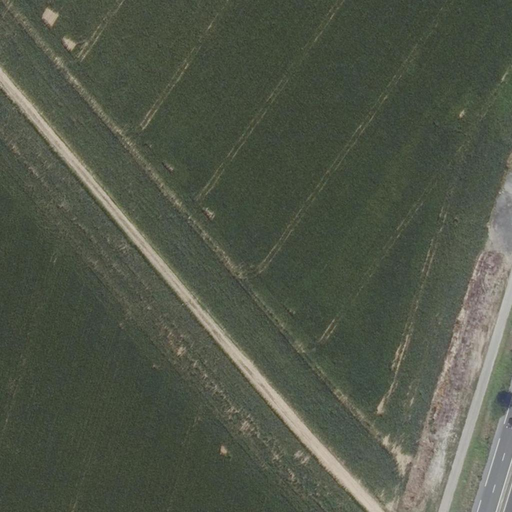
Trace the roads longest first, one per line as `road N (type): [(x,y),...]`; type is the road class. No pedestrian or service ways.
road 1 (track): [(0,70),(381,511)]
road 2 (unclassified): [(511,294),(445,511)]
